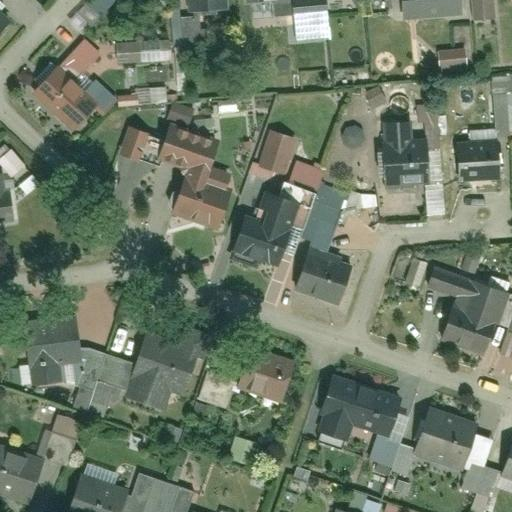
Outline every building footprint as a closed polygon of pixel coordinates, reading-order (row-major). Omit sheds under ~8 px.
[(320,29),(317,0),(276,0),(279,32),(320,29)] [(454,8),(453,0),(393,0),(394,13),(454,8)] [(477,0),(479,18),(500,17),(499,0),(477,0)] [(88,32),(106,15),(93,2),(75,19),(88,32)] [(67,74),(94,47),(79,32),(24,87),(64,125),(91,97),(67,74)] [(161,34),(110,36),(111,60),(162,58),(161,34)] [(459,41),(429,43),(430,68),(461,66),(459,41)] [(155,87),(155,101),(170,101),(169,86),(155,87)] [(408,111),(371,115),(378,177),(426,171),(421,128),(410,130),(408,111)] [(140,124),(122,117),(111,147),(129,154),(140,124)] [(220,135),(172,120),(158,163),(183,171),(170,212),(217,228),(235,173),(210,165),(220,135)] [(287,129),(261,123),(253,159),(279,165),(287,129)] [(511,137),(473,141),(475,179),(511,175),(511,137)] [(3,143),(0,143),(0,158),(6,165),(15,158),(3,143)] [(1,177),(0,177),(0,223),(17,222),(13,191),(3,192),(1,177)] [(287,221),(240,207),(228,245),(275,260),(287,221)] [(351,254),(303,237),(288,280),(336,297),(351,254)] [(467,269),(479,272),(484,256),(472,252),(467,269)] [(468,274),(428,259),(420,279),(460,295),(468,274)] [(480,347),(501,288),(468,276),(459,300),(447,295),(434,330),(480,347)] [(77,319),(20,322),(23,365),(31,365),(33,388),(61,387),(60,361),(79,360),(77,319)] [(190,406),(210,349),(186,340),(178,361),(148,350),(139,377),(135,386),(144,389),(137,409),(158,417),(165,397),(190,406)] [(286,372),(254,360),(241,398),(281,412),(288,390),(281,387),(286,372)] [(102,406),(115,369),(92,361),(80,399),(102,406)] [(139,377),(115,369),(105,397),(137,409),(144,389),(135,386),(139,377)] [(393,407),(330,385),(320,415),(325,417),(314,448),(333,455),(343,427),(382,440),(393,407)] [(224,393),(209,389),(202,412),(228,420),(232,405),(222,402),(224,393)] [(466,428),(423,414),(414,443),(433,450),(429,462),(453,469),(466,428)] [(53,429),(43,462),(67,469),(77,437),(53,429)] [(511,439),(500,476),(511,479),(511,439)] [(385,478),(395,447),(376,441),(367,473),(385,478)] [(415,453),(395,447),(385,478),(405,484),(415,453)] [(43,462),(0,448),(0,496),(29,505),(43,462)] [(466,499),(476,466),(461,462),(451,494),(466,499)] [(327,472),(304,466),(300,481),(323,487),(327,472)] [(490,471),(476,466),(466,499),(480,503),(490,471)] [(159,511),(169,480),(141,473),(130,510),(137,511),(159,511)] [(124,511),(130,493),(82,478),(71,511),(124,511)] [(190,511),(198,489),(169,480),(160,510),(164,511),(190,511)]
